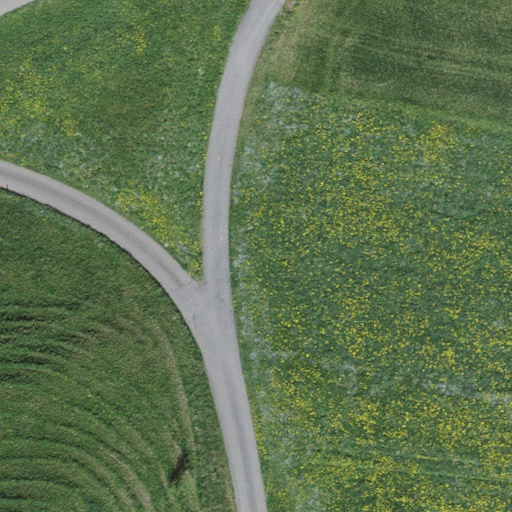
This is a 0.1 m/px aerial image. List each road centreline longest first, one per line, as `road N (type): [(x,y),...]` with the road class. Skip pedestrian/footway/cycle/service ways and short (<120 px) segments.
road 1 (track): [(0,178),(115,231),(184,281),(222,351),(251,449),(258,511)]
road 2 (track): [(222,351),(221,220),(236,100),(272,0)]
